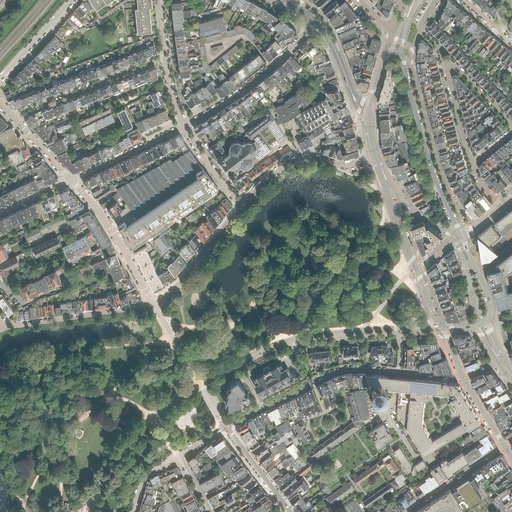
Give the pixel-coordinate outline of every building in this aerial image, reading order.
[(93,11),(88,0),(85,0),(82,2),(88,10),(88,9),(90,12),(93,11)] [(106,4),(109,2),(107,0),(89,0),(92,5),(96,11),(106,3),(106,4)] [(152,7),(151,0),(136,0),(138,9),(149,8),(152,7)] [(234,0),(232,6),(237,8),(241,0),(234,0)] [(249,0),(248,0),(241,0),(237,8),(243,11),(249,0)] [(248,16),(249,14),(255,4),(254,3),(254,2),(253,1),(252,2),(249,0),(243,11),(242,13),(248,16)] [(320,9),(330,0),(320,0),(316,4),(316,5),(320,9)] [(334,9),(338,5),(339,5),(335,0),(334,0),(322,11),(326,16),(334,9)] [(393,0),(379,0),(377,5),(390,9),(393,0)] [(462,9),(451,0),(447,0),(446,4),(457,14),(462,9)] [(483,0),(480,5),(484,8),(491,0),(483,0)] [(488,12),(491,8),(496,3),(495,2),(495,3),(493,1),(493,0),(491,0),(484,8),(488,12)] [(188,1),(175,2),(171,2),(171,5),(170,6),(171,8),(172,8),(172,9),(182,8),(182,5),(192,4),(191,1),(188,1)] [(347,6),(344,1),(339,5),(338,5),(342,10),(347,6)] [(88,10),(82,2),(79,6),(85,13),(90,19),(86,14),(87,13),(86,12),(88,10)] [(491,8),(497,13),(500,6),(499,6),(501,3),(500,2),(498,4),(496,3),(491,8)] [(249,14),(252,16),(251,18),(254,20),(255,17),(256,18),(262,7),(255,4),(249,14)] [(443,10),(450,16),(452,14),(455,16),(457,14),(446,4),(443,10)] [(345,14),(346,15),(352,10),(348,5),(347,6),(342,10),(345,14)] [(376,8),(386,17),(387,17),(390,9),(377,5),(376,8)] [(90,19),(85,13),(79,6),(75,9),(82,16),(83,18),(85,20),(86,19),(84,18),(86,16),(89,20),(90,19)] [(259,17),(262,19),(267,11),(262,7),(256,18),(258,19),(259,17)] [(149,8),(138,9),(135,9),(136,21),(150,20),(149,8)] [(495,16),(497,13),(491,8),(488,12),(493,16),(495,16)] [(82,16),(75,9),(72,13),(83,23),(84,23),(83,22),(85,20),(83,18),(82,16)] [(337,14),(334,9),(326,16),(330,20),(337,14)] [(459,21),(466,13),(462,9),(457,14),(455,16),(454,17),(455,18),(453,20),(454,20),(450,24),(454,27),(455,24),(454,23),(456,19),(459,21)] [(346,16),(349,20),(353,18),(355,16),(356,16),(352,10),(346,15),(346,16)] [(441,16),(447,21),(451,17),(450,16),(443,10),(441,16)] [(270,12),(267,11),(262,19),(265,20),(267,21),(268,19),(270,20),(277,19),(277,18),(277,16),(273,14),(273,13),(271,12),(270,12)] [(83,23),(72,13),(69,17),(77,24),(80,27),(83,23)] [(172,15),(173,22),(186,20),(184,20),(184,16),(194,16),(194,13),(193,13),(189,13),(172,15)] [(459,21),(463,25),(471,17),(466,13),(459,21)] [(338,14),(330,21),(333,26),(343,22),(342,19),(338,14)] [(378,51),(377,51),(380,41),(381,41),(371,38),(372,36),(371,35),(375,32),(359,16),(358,14),(356,16),(355,16),(361,32),(364,29),(370,35),(370,36),(369,36),(369,38),(370,38),(369,40),(370,41),(369,44),(366,44),(367,45),(365,46),(365,50),(364,53),(368,54),(370,55),(376,56),(378,51)] [(217,17),(221,30),(226,29),(222,16),(217,17)] [(438,23),(445,30),(450,24),(447,21),(441,16),(438,23)] [(77,24),(69,17),(65,21),(72,26),(74,28),(79,32),(86,29),(85,27),(79,29),(75,26),(77,24)] [(221,30),(217,17),(212,19),(216,31),(220,30),(221,30)] [(464,32),(475,20),(471,17),(463,25),(465,27),(462,30),(464,32)] [(216,31),(212,19),(207,20),(211,32),(216,31)] [(261,26),(267,33),(269,35),(271,33),(273,35),(275,33),(286,23),(286,22),(285,21),(284,21),(283,21),(281,19),(277,22),(276,21),(275,20),(274,22),(273,21),(270,23),(269,22),(266,25),(264,23),(261,26)] [(151,32),(150,20),(136,21),(137,34),(151,32)] [(188,23),(186,20),(173,22),(173,25),(172,26),(173,28),(174,29),(182,27),(184,27),(183,24),(188,23)] [(211,32),(207,20),(203,22),(206,34),(211,32)] [(337,32),(353,24),(351,20),(343,23),(334,27),(337,32)] [(471,32),(479,24),(475,20),(464,32),(465,33),(468,30),(471,32)] [(72,26),(65,21),(62,25),(69,30),(71,28),(73,29),(74,28),(72,26)] [(201,35),(206,34),(203,22),(198,23),(201,35)] [(432,32),(438,27),(434,22),(428,27),(432,32)] [(275,33),(273,35),(272,36),(277,42),(292,28),(286,23),(275,33)] [(355,29),(353,24),(337,32),(339,37),(355,29)] [(460,28),(458,26),(456,24),(452,29),(456,33),(460,28)] [(468,44),(475,36),(483,27),(479,24),(471,32),(473,34),(466,42),(468,44)] [(62,25),(58,29),(65,34),(64,35),(67,38),(72,36),(69,34),(67,35),(66,33),(68,31),(62,25)] [(436,36),(442,31),(438,27),(432,32),(436,36)] [(476,43),(487,31),(483,27),(475,36),(476,37),(467,47),(470,49),(471,50),(476,43)] [(297,33),(297,32),(296,32),(296,31),(295,31),(295,30),(294,30),(292,28),(277,42),(280,44),(282,47),(286,44),(296,33),(297,33)] [(63,37),(64,35),(65,34),(58,29),(55,33),(62,39),(65,39),(63,37)] [(340,38),(342,43),(358,35),(355,30),(340,38)] [(440,41),(447,35),(442,31),(436,36),(440,41)] [(190,32),(189,32),(174,35),(175,37),(175,41),(184,39),(186,39),(185,36),(190,35),(190,32)] [(482,41),(485,44),(492,35),(488,32),(477,44),(480,46),(481,45),(480,45),(482,42),(482,41)] [(54,35),(50,39),(59,47),(63,43),(54,35)] [(147,45),(148,48),(151,55),(154,53),(152,35),(144,36),(147,45)] [(360,35),(358,35),(342,43),(344,48),(353,44),(353,43),(362,40),(360,35)] [(448,36),(447,35),(440,41),(444,45),(450,39),(452,37),(449,35),(448,36)] [(480,56),(496,39),(492,35),(485,44),(487,45),(485,49),(484,48),(478,54),(480,56)] [(280,44),(277,42),(272,36),(268,40),(278,51),(282,47),(280,44)] [(176,45),(176,47),(193,44),(197,43),(197,39),(196,37),(193,37),(193,41),(186,42),(186,39),(184,39),(175,41),(176,44),(176,45)] [(258,39),(256,37),(251,41),(268,60),(273,56),(266,49),(265,46),(262,48),(258,43),(257,45),(254,42),(258,39)] [(444,45),(448,49),(454,43),(454,42),(455,41),(452,37),(450,39),(444,45)] [(55,51),(59,47),(50,39),(47,42),(55,51)] [(490,48),(493,51),(501,43),(496,39),(480,56),(482,58),(490,48)] [(141,45),(141,46),(146,57),(151,55),(148,48),(147,45),(144,46),(142,40),(139,41),(141,45)] [(266,49),(273,56),(278,51),(268,40),(263,44),(265,46),(266,49)] [(137,49),(138,52),(141,59),(146,57),(141,46),(141,45),(139,41),(137,41),(140,48),(137,49)] [(296,57),(297,59),(312,45),(311,43),(310,43),(308,41),(306,41),(303,44),(299,48),(302,51),(300,54),(296,51),(293,54),(296,57)] [(362,41),(344,49),(347,54),(363,46),(364,46),(362,41)] [(452,53),(459,47),(456,45),(457,43),(455,41),(454,42),(454,43),(448,49),(452,53)] [(55,51),(47,42),(43,46),(52,54),(55,51)] [(193,44),(176,47),(176,49),(176,50),(176,51),(177,52),(188,51),(187,47),(194,46),(194,49),(199,49),(199,47),(198,43),(197,43),(193,44)] [(477,44),(476,43),(471,50),(473,51),(474,53),(480,46),(477,44)] [(505,46),(501,43),(493,51),(496,53),(489,61),(491,62),(494,58),(495,59),(496,58),(498,55),(505,46)] [(135,61),(141,59),(138,52),(137,49),(134,50),(132,44),(128,45),(135,61)] [(126,54),(127,56),(130,63),(135,61),(128,45),(127,45),(129,53),(126,54)] [(314,45),(312,45),(297,59),(299,61),(306,55),(305,54),(306,53),(309,56),(302,63),(303,64),(310,57),(319,49),(314,45)] [(52,54),(43,46),(40,50),(48,58),(52,54)] [(347,54),(349,60),(358,55),(363,53),(364,48),(363,46),(347,54)] [(500,56),(502,58),(509,50),(505,46),(498,55),(496,58),(497,59),(500,56)] [(456,57),(463,52),(459,47),(452,53),(456,57)] [(319,49),(310,57),(313,61),(308,66),(306,68),(306,69),(313,64),(314,63),(325,58),(326,58),(323,53),(319,49)] [(48,58),(40,50),(36,54),(45,62),(48,58)] [(499,69),(511,54),(511,52),(509,50),(502,58),(504,60),(502,63),(498,68),(499,69)] [(464,53),(463,52),(456,57),(460,62),(466,56),(466,55),(467,54),(465,52),(464,53)] [(130,63),(127,56),(126,54),(123,56),(122,53),(120,54),(124,65),(130,63)] [(254,57),(261,66),(264,64),(263,63),(264,62),(265,62),(266,62),(259,53),(254,57)] [(41,65),(45,62),(36,54),(35,55),(35,56),(33,58),(41,65)] [(116,58),(116,60),(119,67),(124,65),(120,54),(118,54),(119,57),(116,58)] [(178,63),(179,64),(187,63),(187,60),(201,58),(201,56),(200,54),(195,55),(194,55),(178,58),(178,61),(178,62),(178,63)] [(508,63),(510,65),(511,63),(511,54),(499,69),(501,70),(503,68),(508,63)] [(250,60),(257,69),(260,67),(259,66),(260,65),(260,66),(261,66),(254,57),(252,55),(248,58),(250,60)] [(99,62),(99,63),(103,74),(108,72),(105,63),(102,64),(101,62),(102,61),(100,56),(97,57),(99,62)] [(105,63),(108,72),(114,70),(109,58),(108,56),(106,56),(108,62),(105,63)] [(291,56),(285,60),(292,68),(293,69),(293,68),(300,75),(302,73),(306,69),(301,64),(300,66),(291,56)] [(351,67),(352,67),(361,63),(360,60),(362,59),(362,57),(359,58),(358,56),(349,60),(351,67)] [(464,66),(471,60),(466,56),(460,62),(464,66)] [(109,58),(114,70),(119,67),(116,60),(116,58),(112,60),(111,57),(109,58)] [(314,63),(313,64),(314,66),(318,65),(318,66),(330,62),(329,58),(326,59),(325,58),(314,63)] [(364,64),(373,66),(375,61),(366,59),(363,58),(362,63),(364,64)] [(32,59),(28,63),(39,74),(40,75),(45,70),(39,65),(32,59)] [(250,60),(246,64),(252,72),(253,72),(255,70),(256,69),(257,69),(250,60)] [(293,69),(292,68),(285,60),(281,64),(293,77),(295,79),(296,77),(295,76),(297,75),(292,70),(293,69)] [(468,70),(474,64),(471,60),(464,66),(468,70)] [(88,67),(93,78),(98,76),(94,67),(91,68),(90,66),(89,62),(87,63),(88,67)] [(318,66),(318,65),(314,66),(316,72),(320,71),(332,66),(330,62),(318,66)] [(476,62),(474,64),(468,70),(472,74),(478,68),(480,66),(476,62)] [(39,74),(28,63),(24,67),(32,75),(34,72),(37,75),(37,76),(39,74)] [(98,76),(103,74),(99,63),(97,63),(98,66),(94,67),(98,76)] [(361,63),(352,67),(353,72),(358,70),(360,69),(361,63)] [(213,70),(210,66),(208,64),(203,69),(203,74),(211,72),(213,70)] [(241,67),(248,76),(251,74),(251,73),(252,72),(246,64),(241,67)] [(281,64),(277,68),(283,75),(284,77),(287,75),(291,79),(293,77),(281,64)] [(189,75),(189,72),(198,70),(203,69),(202,66),(180,70),(180,73),(179,74),(180,75),(180,76),(181,76),(189,75)] [(32,75),(24,67),(20,72),(26,78),(29,75),(35,80),(36,78),(32,75)] [(77,70),(82,82),(87,80),(84,72),(84,71),(80,72),(78,67),(77,68),(77,70)] [(84,71),(84,72),(87,80),(93,78),(88,67),(86,67),(87,69),(84,71)] [(153,67),(148,69),(152,79),(154,85),(158,83),(157,78),(155,68),(153,67)] [(241,67),(237,70),(244,79),(247,77),(246,76),(247,76),(248,76),(241,67)] [(284,77),(283,75),(277,68),(272,72),(289,91),(291,88),(286,83),(282,79),(284,77)] [(381,93),(390,91),(393,90),(393,89),(393,86),(394,86),(393,81),(392,74),(392,73),(392,71),(392,70),(391,69),(391,68),(390,68),(389,68),(388,69),(388,70),(386,75),(384,82),(382,91),(381,93)] [(476,78),(482,73),(478,68),(472,74),(476,78)] [(148,69),(142,72),(146,82),(152,79),(148,69)] [(63,79),(63,80),(66,88),(72,86),(67,75),(66,72),(65,70),(63,71),(65,75),(66,78),(63,79)] [(73,76),(74,76),(77,84),(82,82),(77,70),(75,70),(77,75),(73,76)] [(233,74),(240,82),(240,83),(243,80),(242,80),(243,79),(244,79),(237,70),(233,74)] [(66,72),(67,75),(72,86),(77,84),(74,76),(73,76),(70,77),(69,74),(68,71),(66,72)] [(326,80),(336,77),(334,71),(324,74),(325,77),(322,79),(319,80),(320,84),(326,81),(327,81),(326,80)] [(26,78),(20,72),(15,76),(22,82),(22,83),(23,82),(24,83),(27,81),(25,79),(26,78)] [(142,72),(137,74),(141,84),(141,83),(144,89),(146,88),(143,83),(146,82),(142,72)] [(272,72),(268,76),(274,83),(276,81),(283,89),(285,87),(288,91),(289,91),(272,72)] [(230,78),(230,79),(227,80),(222,73),(219,74),(230,90),(236,86),(231,80),(230,78)] [(480,83),(486,77),(482,73),(476,78),(480,83)] [(56,78),(56,79),(61,90),(66,88),(63,80),(63,79),(59,81),(60,79),(59,77),(58,77),(57,74),(55,74),(56,78)] [(141,84),(137,74),(132,76),(135,86),(141,84)] [(208,84),(206,85),(211,93),(216,90),(210,81),(205,75),(205,74),(199,75),(200,78),(203,76),(208,84)] [(230,90),(219,74),(217,76),(223,84),(220,86),(225,93),(230,90)] [(240,82),(233,74),(229,77),(230,78),(231,80),(236,86),(239,84),(238,83),(239,82),(239,83),(240,82),(240,83),(240,82)] [(183,80),(183,79),(189,78),(189,75),(181,76),(181,80),(182,83),(184,83),(184,80),(183,80)] [(440,75),(432,77),(432,78),(434,83),(442,81),(440,75)] [(22,83),(22,82),(15,76),(11,80),(17,86),(21,82),(22,83)] [(132,76),(126,78),(130,88),(135,86),(132,76)] [(198,90),(195,91),(201,100),(206,97),(195,82),(193,77),(193,76),(189,78),(193,83),(198,90)] [(206,97),(211,93),(206,85),(203,87),(198,80),(195,76),(193,77),(195,82),(206,97)] [(274,83),(268,76),(263,80),(277,96),(279,94),(277,91),(272,85),(274,83)] [(329,86),(330,85),(338,82),(336,77),(327,81),(326,81),(327,84),(328,84),(329,86)] [(480,83),(484,87),(490,81),(492,79),(490,78),(489,79),(486,77),(480,83)] [(125,90),(130,88),(126,78),(121,80),(125,90)] [(366,90),(369,82),(360,79),(359,78),(358,80),(356,79),(360,90),(362,90),(366,90)] [(52,83),(53,85),(55,92),(61,90),(56,79),(54,80),(55,82),(52,83)] [(222,95),(225,93),(220,86),(218,87),(212,79),(210,81),(216,90),(219,95),(220,95),(222,96),(222,95)] [(125,90),(121,80),(116,82),(119,92),(125,90)] [(263,80),(258,83),(264,91),(267,89),(272,96),(273,97),(271,99),(274,103),(277,100),(280,105),(286,101),(285,100),(283,96),(281,93),(277,96),(263,80)] [(492,83),(490,81),(484,87),(488,91),(494,85),(496,83),(493,81),(492,83)] [(33,83),(36,90),(39,99),(45,96),(42,89),(41,87),(38,88),(37,85),(35,86),(33,82),(33,83)] [(46,83),(50,94),(55,92),(53,85),(52,83),(48,85),(48,82),(46,83)] [(110,84),(114,94),(119,92),(116,82),(110,84)] [(196,103),(201,100),(195,91),(193,93),(189,86),(186,82),(184,83),(183,83),(186,88),(187,89),(196,103)] [(325,92),(337,87),(340,87),(338,82),(330,85),(329,86),(330,88),(324,90),(325,92)] [(30,91),(31,92),(34,101),(39,99),(36,90),(33,83),(31,83),(33,90),(30,91)] [(41,87),(42,89),(45,96),(50,94),(46,83),(44,84),(44,86),(41,87)] [(264,91),(258,83),(253,87),(265,102),(269,107),(271,105),(268,102),(269,102),(262,93),(264,91)] [(110,84),(104,86),(108,96),(114,94),(110,84)] [(492,95),(498,89),(494,85),(488,91),(492,95)] [(99,88),(103,98),(108,96),(104,86),(99,88)] [(435,89),(437,95),(445,92),(443,86),(435,89)] [(253,87),(249,91),(256,100),(255,99),(257,97),(261,102),(263,103),(265,102),(253,87)] [(341,97),(337,87),(325,92),(326,97),(328,96),(333,96),(332,96),(341,97)] [(466,96),(467,97),(472,92),(468,87),(465,92),(464,92),(467,96),(466,96)] [(24,90),(25,94),(28,103),(34,101),(31,92),(30,91),(27,92),(25,88),(23,88),(24,90)] [(99,88),(94,90),(98,99),(98,100),(103,98),(99,88)] [(504,91),(502,93),(496,99),(500,104),(506,98),(504,95),(506,93),(507,94),(509,92),(506,88),(503,90),(504,91)] [(187,103),(189,107),(196,103),(187,89),(185,91),(186,93),(183,94),(186,98),(185,99),(185,100),(186,102),(187,103)] [(301,106),(304,111),(314,105),(310,97),(305,100),(302,95),(298,89),(294,92),(295,94),(285,100),(286,101),(280,105),(276,108),(283,120),(289,117),(289,118),(294,115),(293,114),(299,111),(295,105),(299,102),(301,106)] [(496,99),(502,93),(498,89),(492,95),(496,99)] [(17,107),(13,95),(11,90),(10,90),(4,93),(7,99),(14,107),(16,108),(17,107)] [(19,95),(20,96),(23,105),(28,103),(25,94),(24,90),(22,91),(23,94),(19,95)] [(98,99),(94,90),(89,92),(92,101),(98,99)] [(159,90),(146,96),(147,99),(150,98),(150,97),(151,96),(152,99),(161,95),(161,94),(161,93),(161,92),(160,92),(160,91),(159,90)] [(390,91),(381,93),(379,99),(379,100),(379,101),(379,102),(390,101),(401,99),(400,90),(390,91)] [(256,100),(249,91),(244,95),(250,102),(251,104),(256,100)] [(89,102),(92,101),(89,92),(83,94),(87,103),(89,107),(91,106),(89,102)] [(469,101),(470,102),(476,96),(472,92),(467,97),(470,101),(469,101)] [(15,94),(13,95),(17,107),(23,105),(20,96),(19,95),(16,96),(15,94)] [(87,103),(83,94),(78,96),(82,105),(83,108),(84,109),(86,108),(84,104),(87,103)] [(248,104),(250,102),(244,95),(239,98),(248,110),(249,111),(251,109),(248,104)] [(80,110),(78,106),(82,105),(78,96),(73,98),(76,107),(77,107),(78,111),(79,114),(85,112),(84,109),(83,108),(80,110)] [(148,102),(149,106),(151,105),(151,103),(152,103),(153,106),(158,103),(162,101),(162,100),(162,99),(161,99),(161,98),(160,96),(148,102)] [(332,96),(333,96),(328,96),(326,97),(325,98),(335,114),(335,115),(340,111),(348,107),(344,96),(343,97),(343,96),(341,97),(332,96)] [(470,102),(473,106),(476,103),(476,104),(480,100),(476,96),(470,102)] [(76,107),(73,98),(68,100),(71,109),(76,107)] [(239,98),(234,102),(240,111),(243,109),(246,114),(249,112),(249,111),(248,110),(239,98)] [(319,125),(328,119),(331,117),(335,114),(325,98),(321,100),(314,105),(304,111),(294,117),(306,134),(310,131),(315,128),(319,125)] [(504,108),(510,102),(506,98),(500,104),(504,108)] [(460,101),(462,107),(467,105),(466,103),(468,103),(467,103),(469,102),(468,99),(465,100),(460,101)] [(71,109),(68,100),(63,102),(66,111),(71,109)] [(478,110),(484,104),(480,100),(476,104),(476,103),(473,106),(478,110)] [(157,111),(158,112),(162,120),(168,117),(166,112),(167,111),(166,110),(165,110),(162,101),(158,103),(161,109),(157,111)] [(66,111),(63,102),(57,104),(61,113),(66,111)] [(240,111),(234,102),(229,105),(243,126),(244,125),(245,127),(252,123),(251,121),(248,122),(247,120),(244,122),(238,113),(240,111)] [(61,113),(57,104),(52,106),(55,115),(61,113)] [(145,128),(150,126),(147,118),(146,116),(143,117),(136,104),(134,105),(135,107),(135,108),(145,128)] [(480,115),(480,116),(488,108),(484,104),(478,110),(481,114),(480,115)] [(229,105),(224,108),(230,118),(233,116),(236,120),(237,119),(239,122),(238,124),(236,126),(240,132),(244,129),(242,127),(243,126),(229,105)] [(380,113),(390,112),(389,109),(393,108),(393,109),(398,108),(398,107),(399,107),(399,105),(390,106),(390,107),(388,107),(379,108),(380,113)] [(52,106),(47,108),(50,117),(55,115),(52,106)] [(129,109),(127,106),(116,111),(127,134),(127,136),(131,144),(142,139),(139,131),(131,114),(129,109)] [(140,131),(145,128),(135,108),(135,107),(129,109),(131,114),(134,113),(137,119),(135,120),(140,131)] [(162,120),(158,112),(155,114),(152,107),(149,108),(156,123),(159,122),(161,121),(162,120)] [(332,121),(341,117),(350,112),(348,107),(340,111),(335,115),(335,114),(331,117),(332,121)] [(47,108),(41,110),(44,116),(45,119),(50,117),(47,108)] [(114,119),(109,108),(99,113),(99,112),(88,118),(87,117),(80,121),(75,123),(82,139),(87,136),(85,132),(114,119)] [(146,116),(147,118),(150,126),(151,125),(152,126),(153,125),(154,124),(156,123),(149,108),(146,109),(148,115),(146,116)] [(230,118),(224,108),(219,112),(225,120),(227,123),(233,133),(234,132),(231,127),(233,126),(228,119),(230,118)] [(488,108),(480,116),(483,119),(482,119),(483,120),(492,112),(488,108)] [(24,119),(29,124),(38,119),(40,118),(44,116),(41,110),(35,113),(25,117),(24,119)] [(463,112),(465,118),(474,115),(473,110),(468,111),(463,112)] [(265,116),(263,118),(268,124),(280,143),(286,139),(279,128),(269,113),(268,111),(264,114),(265,116)] [(227,123),(225,120),(219,112),(214,115),(224,130),(226,129),(224,125),(227,123)] [(352,118),(350,112),(341,117),(332,121),(334,125),(352,118)] [(480,131),(485,126),(488,123),(496,117),(492,112),(483,120),(482,120),(485,123),(482,125),(481,123),(477,127),(480,131)] [(214,115),(209,118),(214,127),(215,128),(216,129),(219,127),(223,135),(224,134),(226,137),(228,136),(224,130),(214,115)] [(474,115),(465,118),(466,124),(476,121),(474,115)] [(40,118),(38,119),(29,124),(33,128),(40,125),(46,122),(46,121),(41,123),(40,120),(44,119),(45,119),(44,116),(40,118)] [(380,118),(381,125),(390,124),(390,121),(396,120),(396,116),(390,117),(380,118)] [(496,124),(500,121),(496,117),(488,123),(490,126),(492,125),(493,126),(496,124)] [(55,133),(43,139),(48,145),(55,141),(66,135),(64,128),(66,128),(66,130),(70,129),(69,126),(72,125),(69,118),(53,124),(55,129),(56,133),(56,131),(58,131),(58,132),(59,132),(60,135),(56,136),(55,133)] [(215,128),(214,127),(209,118),(203,121),(213,136),(216,135),(213,129),(215,128)] [(226,153),(225,154),(223,156),(221,154),(217,157),(216,157),(216,158),(216,159),(215,159),(215,160),(216,159),(218,161),(217,162),(218,162),(219,162),(220,162),(222,165),(222,166),(223,166),(225,169),(224,169),(224,170),(225,169),(226,170),(226,169),(229,172),(228,173),(228,174),(227,175),(228,174),(230,177),(229,177),(230,178),(230,177),(231,178),(232,177),(236,174),(233,170),(236,169),(236,170),(237,169),(237,168),(240,165),(242,167),(242,168),(243,169),(244,167),(246,167),(247,169),(248,168),(249,169),(251,167),(250,166),(251,166),(250,164),(251,162),(252,162),(252,161),(251,161),(250,158),(254,155),(257,159),(270,150),(263,140),(260,136),(259,134),(258,134),(257,132),(268,124),(263,118),(246,132),(247,134),(242,137),(244,141),(241,144),(240,143),(237,142),(238,141),(236,141),(236,142),(234,142),(233,141),(232,141),(233,143),(231,144),(230,143),(229,144),(230,145),(229,147),(228,147),(228,148),(229,148),(230,151),(226,154),(226,153)] [(333,131),(339,129),(352,125),(354,124),(352,118),(334,125),(331,126),(328,119),(319,125),(323,131),(324,130),(325,132),(333,129),(333,131)] [(213,136),(203,121),(198,124),(204,133),(206,131),(210,137),(214,144),(221,140),(220,139),(218,140),(217,139),(216,140),(213,136)] [(392,133),(392,136),(395,136),(395,141),(396,141),(397,144),(396,144),(397,147),(398,147),(399,150),(398,150),(400,156),(401,157),(401,158),(403,157),(404,162),(405,162),(408,161),(416,159),(411,141),(409,136),(408,131),(406,121),(400,122),(401,124),(394,126),(394,133),(392,133)] [(466,124),(468,129),(476,126),(475,125),(477,124),(476,121),(466,124)] [(46,122),(40,125),(33,128),(36,132),(44,128),(48,126),(49,126),(50,126),(48,122),(47,123),(46,122)] [(47,132),(55,129),(53,124),(50,126),(49,126),(48,126),(44,128),(36,132),(39,136),(47,132)] [(204,133),(198,124),(194,127),(194,128),(198,136),(200,138),(202,136),(205,141),(206,143),(209,147),(212,145),(208,139),(206,136),(204,133)] [(381,125),(381,133),(388,132),(388,133),(392,133),(394,133),(394,126),(390,127),(390,124),(381,125)] [(319,134),(323,131),(319,125),(315,128),(319,134)] [(333,131),(335,136),(335,137),(327,139),(327,140),(354,131),(352,125),(339,129),(333,131)] [(494,126),(492,128),(498,134),(501,131),(498,128),(496,125),(495,126),(494,126)] [(468,129),(470,137),(476,133),(477,132),(476,130),(478,129),(476,126),(468,129)] [(315,128),(310,131),(314,137),(319,134),(315,128)] [(488,129),(494,137),(498,134),(492,128),(489,130),(488,129)] [(0,144),(2,143),(16,136),(14,130),(13,130),(12,129),(11,129),(10,129),(9,129),(8,129),(5,132),(4,131),(0,132),(0,144)] [(55,129),(47,132),(39,136),(43,139),(55,133),(56,133),(55,129)] [(325,132),(327,139),(335,137),(335,136),(333,131),(333,129),(325,132)] [(487,131),(485,133),(485,134),(490,141),(494,137),(488,129),(486,130),(487,131)] [(310,140),(314,137),(310,131),(306,134),(310,140)] [(354,131),(327,140),(321,142),(323,147),(330,145),(336,144),(336,143),(344,140),(355,137),(354,131)] [(55,141),(48,145),(54,152),(73,143),(72,141),(74,140),(71,133),(66,135),(55,141)] [(122,138),(126,146),(131,144),(127,136),(127,134),(123,136),(121,133),(120,134),(122,138)] [(480,137),(479,136),(476,133),(470,137),(472,142),(476,139),(480,137)] [(485,133),(482,136),(482,137),(480,138),(485,144),(490,141),(485,134),(485,133)] [(115,136),(117,141),(121,149),(126,146),(122,138),(120,134),(119,134),(121,137),(117,139),(116,136),(115,136)] [(7,153),(8,152),(24,145),(21,138),(19,135),(16,136),(2,143),(7,153)] [(179,135),(174,137),(182,152),(189,149),(185,143),(180,135),(179,135)] [(480,135),(479,136),(480,137),(476,139),(477,140),(476,141),(481,148),(485,144),(480,138),(482,137),(482,136),(481,136),(480,135)] [(111,141),(116,151),(121,149),(117,141),(115,136),(114,136),(115,140),(111,141)] [(307,136),(302,139),(306,147),(311,144),(307,136)] [(382,142),(383,147),(396,144),(394,144),(394,141),(395,141),(395,136),(392,136),(391,136),(382,138),(382,142)] [(448,145),(450,144),(459,142),(458,138),(458,136),(449,139),(450,143),(447,143),(448,145)] [(182,152),(174,137),(168,140),(173,149),(174,151),(175,150),(174,148),(177,147),(180,153),(182,152)] [(345,147),(348,146),(348,144),(350,144),(350,145),(356,143),(355,137),(344,140),(346,144),(345,145),(345,147)] [(301,150),(306,147),(302,139),(297,142),(301,150)] [(478,151),(481,148),(476,141),(477,140),(476,139),(472,142),(474,149),(478,151)] [(174,151),(173,149),(168,140),(163,142),(168,151),(171,150),(172,152),(174,151)] [(212,145),(209,147),(208,148),(211,152),(212,151),(215,155),(223,150),(221,146),(224,144),(221,140),(214,144),(212,145)] [(436,142),(438,149),(446,147),(444,140),(436,142)] [(100,143),(102,148),(106,156),(111,153),(105,141),(104,141),(105,144),(102,146),(101,143),(100,143)] [(105,141),(111,153),(116,151),(111,141),(107,143),(106,141),(105,141)] [(168,151),(163,142),(158,144),(163,155),(164,155),(167,154),(169,159),(171,158),(168,151)] [(461,148),(459,142),(450,144),(452,150),(461,148)] [(97,150),(101,158),(106,156),(102,148),(100,143),(98,144),(100,147),(97,148),(96,145),(95,146),(97,150)] [(334,157),(339,148),(338,143),(335,145),(336,147),(331,146),(328,154),(334,157)] [(511,150),(506,143),(502,147),(507,154),(510,152),(511,154),(511,150)] [(24,145),(8,152),(7,153),(9,157),(11,156),(14,163),(23,159),(30,154),(26,144),(24,145)] [(164,155),(163,155),(158,144),(153,147),(159,157),(159,158),(164,155)] [(384,153),(384,154),(396,151),(395,148),(397,147),(396,144),(383,147),(382,147),(382,149),(384,153)] [(87,155),(91,163),(96,160),(92,153),(88,145),(86,146),(88,149),(89,149),(90,152),(86,153),(87,155)] [(92,153),(96,160),(101,158),(97,150),(95,146),(94,146),(95,149),(92,150),(89,145),(88,145),(92,153)] [(287,145),(282,149),(287,155),(291,152),(287,145)] [(328,154),(331,146),(330,145),(323,147),(320,148),(319,151),(328,154)] [(347,149),(348,152),(349,157),(357,155),(358,154),(358,153),(357,149),(357,146),(347,149)] [(149,149),(153,159),(154,160),(159,158),(159,157),(153,147),(149,149)] [(349,157),(348,152),(344,153),(342,147),(339,148),(334,157),(337,157),(346,158),(349,157)] [(502,147),(497,150),(503,158),(506,156),(508,158),(510,157),(507,154),(502,147)] [(453,153),(454,156),(463,154),(461,148),(452,150),(449,151),(450,154),(453,153)] [(154,160),(153,159),(149,149),(143,152),(148,162),(150,164),(149,162),(154,160)] [(282,158),(287,155),(282,149),(278,152),(282,158)] [(62,160),(68,157),(64,150),(59,153),(59,152),(57,153),(57,154),(62,160)] [(116,189),(125,203),(146,236),(150,241),(149,242),(161,257),(173,247),(163,233),(171,228),(166,222),(212,191),(217,188),(213,182),(207,175),(205,171),(205,172),(202,168),(198,162),(194,157),(190,150),(182,154),(171,161),(169,159),(148,171),(142,174),(138,177),(133,179),(128,182),(116,189)] [(400,156),(398,150),(396,151),(384,154),(386,160),(400,156)] [(497,150),(493,154),(499,161),(502,159),(504,162),(505,160),(503,158),(497,150)] [(36,151),(30,154),(23,159),(24,158),(27,161),(26,162),(28,164),(32,161),(40,155),(36,151)] [(81,156),(81,157),(80,158),(84,166),(91,163),(87,155),(86,153),(85,151),(83,152),(84,154),(81,156)] [(150,164),(148,162),(143,152),(139,154),(144,165),(148,163),(148,165),(150,164)] [(278,161),(282,158),(278,152),(273,155),(278,161)] [(144,165),(139,154),(134,156),(140,169),(141,170),(142,174),(148,171),(145,166),(142,167),(141,166),(144,165)] [(464,158),(463,154),(454,156),(454,157),(450,158),(451,160),(455,159),(455,162),(464,159),(464,158)] [(501,165),(499,161),(493,154),(488,157),(496,168),(497,166),(495,164),(497,162),(500,166),(501,165)] [(31,167),(36,165),(42,161),(44,160),(44,159),(40,155),(32,161),(28,164),(31,167)] [(74,160),(74,162),(78,169),(84,166),(80,158),(81,157),(81,156),(79,157),(78,155),(75,156),(76,158),(75,159),(75,160),(74,160)] [(273,155),(269,158),(273,164),(278,161),(273,155)] [(138,177),(142,174),(141,170),(138,171),(138,170),(140,169),(134,156),(129,159),(135,171),(138,177)] [(389,166),(391,165),(405,162),(404,162),(400,163),(399,157),(401,157),(400,156),(386,160),(389,166)] [(78,169),(74,162),(74,160),(75,160),(75,159),(70,161),(68,157),(62,160),(72,170),(72,171),(74,171),(78,169)] [(488,157),(483,161),(487,166),(489,168),(491,166),(493,165),(496,168),(488,157)] [(269,167),(273,164),(269,158),(264,161),(269,167)] [(129,172),(130,172),(131,175),(132,175),(134,174),(132,170),(133,170),(134,172),(135,171),(129,159),(124,161),(129,171),(129,172)] [(456,166),(458,170),(466,165),(464,159),(455,162),(456,163),(453,164),(453,166),(456,166)] [(39,173),(47,167),(42,161),(36,165),(31,167),(29,168),(31,172),(33,176),(35,175),(33,171),(36,169),(39,173)] [(129,171),(124,161),(119,163),(124,173),(126,176),(128,182),(133,179),(132,175),(131,175),(128,176),(127,173),(129,172),(129,171)] [(269,167),(264,161),(260,164),(264,170),(269,167)] [(395,172),(396,172),(406,168),(411,167),(413,166),(413,164),(409,165),(408,161),(405,162),(391,165),(392,169),(391,169),(392,171),(393,171),(395,172)] [(27,167),(25,162),(16,166),(19,171),(27,167)] [(126,176),(124,173),(119,163),(114,166),(119,176),(121,179),(120,176),(123,175),(124,177),(126,176)] [(260,164),(256,168),(260,173),(264,170),(260,164)] [(511,179),(511,171),(506,164),(501,167),(511,179)] [(459,178),(460,178),(468,171),(466,165),(458,170),(455,171),(459,178)] [(119,176),(114,166),(109,168),(113,177),(114,178),(118,176),(119,180),(121,179),(119,176)] [(480,169),(482,174),(488,170),(489,169),(489,168),(487,166),(484,167),(483,166),(480,169)] [(488,170),(482,174),(484,179),(491,174),(489,171),(492,169),(491,166),(489,168),(489,169),(488,170)] [(44,179),(49,174),(52,172),(47,167),(39,173),(35,175),(33,176),(33,178),(38,188),(39,187),(36,182),(35,179),(40,176),(43,179),(44,178),(44,179)] [(400,178),(417,171),(416,168),(411,170),(411,167),(406,168),(396,172),(397,175),(396,176),(397,177),(398,177),(400,178)] [(28,180),(29,181),(30,181),(29,182),(33,190),(35,189),(38,188),(33,178),(33,176),(31,172),(29,168),(27,169),(30,177),(31,176),(32,178),(30,180),(29,179),(28,180)] [(114,178),(113,177),(109,168),(103,171),(108,179),(108,181),(114,178)] [(256,168),(251,171),(255,177),(260,173),(256,168)] [(497,171),(508,184),(511,181),(501,168),(497,171)] [(103,182),(106,188),(108,187),(106,182),(108,181),(108,179),(103,171),(98,173),(103,182)] [(251,180),(255,177),(251,171),(247,174),(251,180)] [(407,186),(418,181),(417,179),(419,176),(417,171),(400,178),(402,182),(402,183),(404,184),(405,183),(407,186)] [(462,183),(470,177),(469,175),(468,171),(460,178),(462,183)] [(489,184),(492,181),(490,179),(493,176),(494,175),(497,173),(495,171),(491,174),(484,179),(485,179),(489,184)] [(57,177),(52,172),(49,174),(54,180),(57,179),(57,177)] [(22,195),(28,193),(23,185),(24,184),(24,183),(23,184),(22,183),(24,182),(21,173),(14,176),(15,178),(16,178),(19,177),(22,183),(19,185),(19,184),(17,185),(18,186),(19,187),(18,187),(22,195)] [(28,193),(33,190),(29,182),(30,181),(29,181),(28,180),(29,179),(26,173),(24,174),(27,181),(24,182),(22,183),(23,184),(24,183),(24,184),(23,185),(28,193)] [(103,182),(98,173),(93,176),(96,183),(97,183),(98,183),(100,182),(100,183),(103,182)] [(494,175),(493,176),(490,179),(492,181),(496,185),(500,190),(507,185),(497,173),(494,175)] [(45,185),(54,180),(49,174),(44,179),(44,178),(43,179),(37,181),(39,187),(45,185)] [(241,186),(244,188),(247,185),(248,186),(252,182),(245,175),(237,180),(238,181),(242,185),(241,186)] [(450,184),(458,180),(456,175),(455,175),(448,178),(450,184)] [(93,176),(87,178),(91,186),(92,185),(93,185),(94,184),(95,185),(98,184),(98,183),(97,183),(96,183),(93,176)] [(466,188),(467,187),(473,183),(470,177),(462,183),(466,188)] [(17,198),(22,195),(18,187),(19,187),(18,186),(17,185),(19,184),(16,178),(15,178),(13,179),(16,186),(13,187),(12,188),(12,189),(13,189),(12,190),(17,198)] [(92,186),(92,185),(91,186),(87,178),(83,180),(83,182),(88,188),(92,186)] [(7,192),(11,201),(17,198),(12,190),(13,189),(12,189),(12,188),(13,187),(10,180),(8,182),(11,188),(8,190),(8,189),(6,190),(7,191),(8,192),(7,192)] [(409,190),(410,193),(420,187),(423,186),(420,180),(418,181),(407,186),(408,190),(409,190)] [(450,184),(453,189),(463,184),(461,181),(459,182),(458,180),(450,184)] [(242,185),(238,181),(237,181),(238,182),(237,183),(236,181),(233,183),(241,192),(244,188),(241,186),(242,185)] [(6,203),(11,201),(7,192),(8,192),(7,191),(6,190),(8,189),(5,183),(2,184),(5,191),(3,192),(2,193),(1,193),(1,194),(2,194),(3,195),(2,195),(6,203)] [(465,191),(468,188),(471,191),(476,187),(475,186),(473,183),(467,187),(465,190),(465,191)] [(108,187),(106,188),(104,190),(95,196),(93,197),(96,200),(115,189),(114,188),(118,187),(117,184),(113,186),(112,184),(108,187)] [(465,189),(463,184),(453,189),(457,196),(463,191),(465,189)] [(491,189),(495,194),(500,190),(496,185),(491,189)] [(91,191),(95,196),(104,190),(104,189),(101,190),(100,187),(91,191)] [(410,193),(412,198),(423,192),(423,191),(420,187),(410,193)] [(471,198),(474,196),(479,192),(476,187),(471,191),(473,194),(470,197),(471,198)] [(73,195),(74,195),(72,192),(70,192),(68,189),(68,188),(66,188),(61,191),(64,199),(73,195)] [(459,198),(460,200),(467,193),(465,191),(465,190),(457,196),(458,197),(458,198),(459,199),(459,198)] [(61,191),(55,193),(57,197),(57,199),(57,201),(61,199),(62,200),(64,199),(61,191)] [(425,197),(423,192),(412,198),(415,203),(425,197)] [(482,195),(479,192),(474,196),(471,198),(473,200),(475,199),(476,200),(482,195)] [(114,200),(114,201),(117,199),(120,197),(117,193),(111,197),(112,198),(108,199),(107,197),(98,202),(104,209),(107,207),(112,204),(115,202),(114,201),(112,202),(111,202),(114,200)] [(228,210),(232,206),(229,202),(229,201),(228,200),(227,200),(225,197),(225,198),(224,196),(221,193),(217,196),(220,200),(221,200),(222,201),(228,210)] [(467,193),(460,200),(464,205),(471,198),(470,197),(467,193)] [(59,204),(54,194),(50,195),(50,196),(47,197),(55,213),(52,207),(59,204)] [(62,208),(78,201),(77,198),(76,199),(75,196),(73,195),(64,199),(62,200),(61,199),(57,201),(60,206),(60,205),(62,208)] [(483,196),(479,199),(487,208),(491,205),(483,196)] [(40,200),(45,211),(48,217),(49,217),(46,210),(49,209),(52,215),(55,213),(47,197),(40,200)] [(415,203),(419,207),(429,203),(426,197),(425,197),(415,203)] [(466,208),(472,203),(473,201),(473,200),(471,198),(464,205),(466,208)] [(112,216),(122,210),(122,209),(117,202),(119,202),(117,199),(114,201),(115,202),(112,204),(107,207),(112,216)] [(212,204),(210,200),(209,199),(204,202),(205,205),(207,207),(212,204)] [(483,212),(487,208),(479,199),(479,200),(481,201),(476,205),(483,212)] [(48,217),(45,211),(40,200),(34,203),(39,214),(43,212),(46,218),(48,217)] [(219,205),(226,214),(228,210),(222,201),(221,200),(220,200),(221,202),(219,205)] [(67,213),(83,206),(82,204),(81,204),(80,201),(78,201),(62,208),(62,209),(65,208),(67,213)] [(34,203),(28,206),(33,216),(39,214),(34,203)] [(125,207),(122,209),(122,210),(112,216),(120,229),(130,247),(135,244),(146,236),(125,203),(123,205),(125,207)] [(424,211),(431,207),(429,203),(419,207),(424,211)] [(476,208),(472,203),(466,208),(465,208),(473,218),(475,219),(479,216),(474,210),(476,208)] [(83,206),(67,213),(69,218),(89,209),(87,204),(83,206)] [(214,206),(223,217),(226,214),(219,205),(216,208),(215,206),(214,206)] [(478,206),(476,208),(474,210),(479,216),(483,212),(476,205),(478,206)] [(27,220),(33,216),(28,206),(21,209),(29,225),(27,220)] [(211,212),(218,223),(223,217),(214,206),(209,210),(211,212)] [(505,236),(511,244),(510,244),(487,262),(491,267),(488,269),(502,307),(511,304),(511,208),(493,223),(505,236)] [(21,209),(15,212),(20,223),(23,221),(26,226),(29,225),(21,209)] [(88,210),(68,220),(71,225),(85,219),(87,222),(95,218),(93,215),(92,215),(88,210)] [(203,213),(205,215),(214,227),(218,223),(211,212),(209,210),(208,211),(210,213),(206,216),(204,212),(203,213)] [(199,217),(195,211),(186,217),(190,223),(199,217)] [(14,226),(20,223),(15,212),(9,215),(14,226)] [(204,223),(210,232),(214,227),(205,215),(203,213),(201,214),(205,219),(202,222),(204,223)] [(9,215),(2,218),(8,229),(14,226),(9,215)] [(99,246),(110,242),(95,218),(87,222),(86,222),(79,226),(72,229),(75,234),(82,230),(81,228),(87,225),(91,232),(85,235),(87,238),(90,236),(92,238),(93,238),(98,247),(99,246)] [(190,224),(202,242),(206,237),(198,226),(198,225),(196,221),(190,224)] [(198,226),(206,237),(210,232),(204,223),(202,222),(202,221),(198,225),(198,226)] [(422,255),(428,251),(429,250),(430,250),(430,249),(437,244),(437,243),(442,241),(441,240),(438,233),(439,232),(431,226),(427,223),(425,223),(424,221),(411,226),(416,238),(417,241),(418,245),(420,249),(421,253),(422,255)] [(489,245),(501,235),(492,224),(478,235),(482,239),(480,240),(481,245),(481,244),(482,244),(486,248),(487,248),(486,247),(489,245)] [(42,236),(41,233),(38,227),(23,234),(27,243),(42,236)] [(195,235),(193,238),(199,246),(202,242),(194,231),(191,228),(190,229),(192,232),(195,235)] [(21,235),(8,241),(10,245),(23,239),(21,235)] [(90,252),(92,250),(85,235),(62,247),(69,262),(83,255),(88,252),(90,252)] [(37,256),(61,245),(57,236),(33,247),(37,256)] [(196,251),(199,246),(193,238),(189,242),(196,251)] [(113,247),(110,242),(99,246),(98,247),(98,248),(92,250),(90,252),(93,256),(103,251),(113,247)] [(195,252),(189,243),(178,251),(186,260),(190,255),(191,256),(195,252)] [(2,244),(0,244),(0,262),(9,258),(2,244)] [(94,261),(98,259),(105,256),(106,256),(111,254),(115,252),(113,247),(103,251),(104,254),(93,258),(94,261)] [(134,253),(140,265),(150,260),(151,259),(144,247),(134,253)] [(453,250),(448,253),(443,258),(444,262),(451,260),(458,257),(455,250),(454,250),(453,250)] [(120,264),(115,252),(111,254),(106,256),(105,256),(98,259),(98,261),(91,264),(94,271),(108,265),(114,280),(119,278),(119,277),(123,275),(123,276),(125,275),(128,274),(122,263),(120,264)] [(170,261),(171,262),(180,270),(180,269),(181,269),(182,267),(183,267),(185,264),(186,262),(179,253),(173,260),(170,257),(167,259),(170,261)] [(15,256),(0,263),(0,271),(2,276),(9,273),(7,269),(19,264),(15,256)] [(447,269),(461,264),(458,257),(451,260),(444,262),(447,269)] [(150,260),(140,265),(139,265),(146,277),(156,272),(153,267),(154,266),(150,260)] [(428,269),(430,276),(447,270),(445,266),(443,266),(441,260),(432,266),(428,269)] [(178,271),(180,270),(171,262),(170,261),(168,264),(166,266),(169,269),(169,268),(174,276),(176,275),(175,275),(178,271)] [(82,274),(90,270),(88,265),(79,269),(82,274)] [(451,270),(448,271),(450,276),(453,275),(463,271),(461,265),(450,269),(451,270)] [(161,270),(162,272),(168,281),(173,277),(168,269),(169,269),(166,266),(164,268),(165,270),(162,272),(161,270)] [(55,269),(46,273),(44,269),(27,276),(29,281),(26,282),(19,286),(26,299),(54,285),(62,281),(55,269)] [(430,276),(433,283),(447,277),(450,276),(448,271),(448,269),(447,270),(430,276)] [(163,284),(168,281),(162,272),(161,270),(156,273),(163,284)] [(153,290),(163,284),(156,273),(156,272),(146,277),(145,278),(153,290)] [(133,283),(129,274),(113,281),(114,284),(118,282),(119,284),(123,283),(124,285),(122,286),(123,288),(133,283)] [(447,277),(433,283),(435,289),(445,285),(448,284),(449,284),(447,277)] [(94,287),(103,283),(102,281),(91,285),(92,290),(95,289),(94,287)] [(125,289),(128,296),(137,292),(133,283),(123,288),(123,289),(125,289)] [(445,285),(435,289),(438,296),(448,292),(445,285)] [(112,293),(117,305),(123,305),(120,297),(118,292),(116,288),(114,289),(115,291),(112,293)] [(458,288),(448,292),(438,296),(439,298),(439,300),(440,300),(440,302),(457,295),(461,296),(458,288)] [(66,303),(67,313),(73,312),(72,302),(66,303),(66,296),(72,294),(70,289),(63,291),(65,299),(66,303)] [(118,292),(120,297),(123,305),(129,304),(129,303),(126,294),(125,295),(125,293),(123,294),(121,291),(118,292)] [(73,301),(74,311),(81,311),(79,299),(75,299),(75,296),(79,294),(78,292),(73,294),(72,294),(73,301)] [(132,303),(141,298),(137,292),(128,296),(132,303)] [(106,295),(110,306),(117,305),(112,293),(106,295)] [(457,295),(440,302),(443,310),(457,305),(458,305),(456,301),(463,299),(464,299),(464,305),(468,304),(468,301),(469,296),(461,296),(457,295)] [(93,298),(95,309),(110,306),(106,297),(93,298)] [(1,305),(5,310),(13,303),(11,302),(9,304),(8,303),(11,301),(9,299),(7,301),(1,305)] [(41,306),(42,317),(48,316),(47,305),(43,306),(42,299),(40,299),(41,306)] [(8,314),(13,312),(14,311),(14,310),(10,306),(13,304),(13,303),(5,310),(8,314)] [(443,310),(445,314),(445,316),(459,310),(468,310),(468,306),(466,306),(465,305),(468,305),(468,304),(464,305),(457,305),(443,310)] [(29,310),(28,310),(29,318),(36,317),(35,306),(29,307),(29,310)] [(467,319),(468,318),(468,313),(468,310),(459,310),(445,316),(447,321),(448,321),(449,321),(460,321),(466,320),(467,320),(467,319)] [(457,344),(468,340),(472,338),(470,335),(456,336),(453,336),(457,344)] [(459,351),(469,347),(475,344),(473,341),(470,343),(468,340),(457,344),(459,351)] [(413,349),(420,348),(419,343),(418,343),(418,342),(416,341),(414,341),(412,343),(411,344),(412,347),(413,347),(413,349)] [(427,342),(419,343),(420,348),(419,353),(424,353),(424,352),(426,352),(426,347),(427,347),(427,342)] [(426,352),(428,351),(435,342),(427,342),(427,347),(426,347),(426,352)] [(428,351),(429,352),(438,348),(436,342),(435,342),(428,351)] [(385,357),(388,357),(388,362),(392,362),(393,352),(389,352),(389,348),(387,348),(387,346),(384,346),(383,345),(380,345),(380,346),(379,346),(380,359),(385,359),(385,357)] [(351,359),(351,356),(350,347),(347,347),(346,346),(342,346),(343,351),(343,358),(347,358),(348,362),(351,362),(351,359)] [(380,359),(379,346),(376,347),(376,346),(374,346),(373,347),(372,347),(372,349),(371,349),(371,351),(370,352),(370,355),(372,357),(374,356),(375,359),(372,359),(372,364),(378,363),(378,362),(381,361),(380,359)] [(472,353),(471,350),(469,347),(459,351),(462,357),(472,353)] [(441,357),(439,351),(438,348),(429,352),(430,355),(428,356),(424,360),(421,361),(422,363),(420,364),(420,362),(418,363),(418,366),(426,362),(441,357)] [(430,355),(429,352),(428,351),(426,352),(424,352),(424,353),(419,353),(418,363),(420,362),(420,364),(422,363),(421,361),(424,360),(428,356),(430,355)] [(318,360),(317,353),(314,353),(314,352),(312,352),(311,353),(310,353),(311,361),(315,361),(315,363),(314,363),(315,367),(316,367),(316,373),(319,372),(318,360)] [(325,368),(323,352),(321,352),(320,352),(318,352),(318,353),(317,353),(318,360),(322,360),(322,361),(321,362),(322,369),(325,368)] [(465,364),(471,361),(476,359),(473,354),(472,353),(462,357),(465,364)] [(448,372),(447,371),(448,371),(450,369),(450,370),(451,369),(450,369),(449,367),(450,367),(450,366),(449,366),(448,364),(449,364),(448,364),(447,361),(448,361),(447,361),(446,359),(446,358),(445,356),(442,357),(441,357),(426,362),(425,370),(429,370),(431,369),(431,370),(433,370),(437,371),(444,372),(444,371),(444,372),(445,372),(445,371),(445,372),(446,372),(446,371),(446,372),(447,372),(447,371),(447,372),(448,372)] [(477,358),(476,359),(471,361),(474,367),(480,365),(477,358)] [(471,361),(465,364),(467,370),(474,367),(471,361)] [(259,393),(259,392),(268,388),(269,388),(268,387),(272,385),(272,386),(276,385),(275,384),(291,375),(287,368),(284,369),(283,370),(280,365),(277,366),(270,370),(264,374),(263,373),(256,377),(257,378),(254,379),(256,384),(255,385),(259,393)] [(487,378),(486,379),(490,386),(494,384),(501,381),(499,379),(495,374),(491,370),(490,370),(490,371),(489,371),(488,371),(486,372),(489,377),(487,378)] [(484,373),(478,376),(481,382),(486,379),(487,378),(484,373)] [(344,394),(345,394),(348,393),(348,390),(345,391),(344,387),(347,387),(345,375),(345,374),(339,376),(343,391),(344,394)] [(353,386),(353,385),(351,374),(345,375),(347,387),(348,386),(348,388),(353,387),(353,386)] [(357,390),(353,391),(355,397),(357,403),(358,408),(360,414),(361,419),(371,415),(370,409),(368,409),(366,393),(368,393),(366,384),(367,384),(366,374),(365,374),(357,374),(358,390),(357,390)] [(383,376),(380,375),(378,375),(376,375),(373,375),(371,376),(369,376),(369,384),(388,386),(389,378),(387,377),(385,376),(383,376)] [(227,407),(237,403),(241,402),(240,398),(245,398),(245,399),(246,399),(247,399),(248,399),(248,398),(249,395),(249,394),(248,394),(248,393),(247,393),(246,394),(243,391),(244,388),(235,376),(229,383),(226,391),(225,399),(227,407)] [(344,394),(343,391),(339,376),(333,378),(337,389),(340,388),(341,395),(344,394)] [(478,376),(471,380),(475,386),(481,382),(478,376)] [(337,389),(333,378),(328,381),(332,391),(334,390),(336,394),(338,394),(337,389)] [(427,392),(428,380),(414,379),(413,383),(399,381),(398,381),(397,382),(397,383),(396,389),(399,389),(398,396),(396,412),(406,428),(423,455),(454,436),(466,429),(467,428),(463,421),(431,441),(421,425),(424,392),(427,392)] [(481,382),(475,386),(475,387),(478,392),(479,392),(490,386),(486,379),(481,382)] [(446,394),(449,399),(462,391),(457,383),(428,380),(427,392),(434,393),(436,395),(438,396),(441,397),(443,396),(445,394),(446,394)] [(323,383),(326,394),(329,392),(331,396),(333,395),(332,391),(328,381),(323,383)] [(501,381),(494,384),(496,389),(499,395),(507,390),(501,381)] [(323,383),(317,386),(321,396),(324,394),(325,396),(325,399),(328,398),(326,394),(323,383)] [(479,392),(482,397),(496,389),(494,384),(490,386),(479,392)] [(378,402),(382,402),(383,401),(385,399),(386,398),(387,395),(387,390),(386,389),(384,387),(383,386),(380,385),(376,385),(375,386),(372,388),(371,389),(370,393),(371,396),(371,398),(373,400),(374,401),(378,402)] [(316,399),(311,389),(306,392),(310,401),(316,399)] [(496,389),(482,397),(485,402),(485,403),(499,395),(496,389)] [(507,390),(499,395),(502,400),(504,399),(510,395),(507,390)] [(300,395),(304,404),(310,402),(310,401),(306,392),(306,391),(300,394),(300,395)] [(345,394),(347,400),(355,397),(353,391),(348,393),(345,394)] [(449,399),(459,414),(471,407),(462,391),(449,399)] [(305,407),(304,404),(300,395),(294,398),(299,407),(302,406),(303,408),(305,407)] [(499,395),(485,403),(486,404),(488,408),(502,400),(499,395)] [(504,399),(502,400),(505,405),(506,404),(511,400),(511,396),(510,395),(504,399)] [(329,402),(331,407),(339,403),(337,397),(331,400),(332,401),(329,402)] [(357,403),(355,397),(347,400),(348,405),(357,403)] [(293,398),(290,400),(294,412),(295,412),(298,411),(293,398)] [(323,402),(326,409),(331,407),(329,402),(328,398),(323,401),(323,402)] [(290,400),(286,402),(290,414),(292,419),(296,417),(294,412),(290,400)] [(502,400),(488,408),(490,411),(492,414),(503,406),(505,405),(502,400)] [(290,414),(286,402),(281,404),(285,416),(290,414)] [(357,403),(348,405),(350,411),(358,408),(357,403)] [(281,404),(277,406),(279,412),(282,417),(283,417),(285,416),(281,404)] [(320,411),(318,404),(316,405),(316,404),(312,406),(315,414),(320,411)] [(292,428),(285,416),(283,417),(282,417),(279,412),(277,406),(272,409),(272,408),(267,411),(271,419),(273,418),(275,423),(280,421),(281,423),(276,426),(277,429),(279,431),(282,436),(292,429),(292,428)] [(312,406),(306,408),(310,416),(315,414),(312,406)] [(503,406),(492,414),(494,417),(506,410),(503,406)] [(459,414),(463,421),(467,428),(480,421),(471,407),(459,414)] [(301,410),(301,411),(304,418),(310,416),(306,408),(301,410)] [(506,410),(494,417),(496,422),(509,414),(506,410)] [(266,411),(262,414),(266,423),(268,426),(269,426),(270,425),(268,422),(271,420),(271,419),(267,411),(266,411)] [(293,423),(290,424),(292,428),(295,427),(297,431),(305,426),(302,421),(301,421),(300,419),(304,418),(301,411),(299,412),(300,415),(296,417),(293,418),(292,419),(293,421),(293,423)] [(509,414),(496,422),(502,430),(506,427),(505,425),(503,423),(505,421),(508,420),(506,417),(507,416),(509,419),(511,416),(511,411),(511,412),(509,414)] [(257,416),(261,425),(264,424),(266,423),(262,414),(261,414),(257,416)] [(256,416),(252,419),(257,427),(259,426),(260,428),(262,427),(261,425),(257,416),(256,416)] [(252,419),(247,421),(250,424),(251,426),(251,427),(254,432),(255,432),(258,431),(257,427),(252,419)] [(353,422),(346,426),(351,433),(358,429),(356,426),(362,422),(361,419),(360,420),(353,422)] [(247,426),(250,424),(247,421),(241,424),(236,426),(237,427),(236,428),(238,432),(239,433),(244,429),(245,431),(248,428),(247,426)] [(466,429),(470,435),(483,427),(480,421),(467,428),(466,429)] [(506,427),(502,430),(505,435),(507,436),(509,434),(511,432),(511,430),(505,421),(503,423),(505,425),(506,427)] [(382,422),(367,432),(377,447),(392,437),(382,422)] [(296,435),(297,437),(307,431),(305,426),(297,431),(298,434),(296,435)] [(351,433),(346,426),(341,430),(346,437),(351,433)] [(83,430),(78,427),(74,434),(79,436),(80,435),(81,434),(82,433),(82,432),(82,431),(83,430)] [(244,429),(239,433),(245,441),(252,436),(251,435),(252,434),(254,433),(254,432),(251,427),(248,428),(245,431),(244,429)] [(245,441),(248,446),(259,438),(261,440),(262,442),(265,439),(264,436),(261,437),(258,434),(268,430),(266,427),(265,427),(264,428),(263,428),(258,431),(255,432),(252,434),(251,435),(252,436),(245,441)] [(461,443),(460,445),(461,447),(463,446),(472,440),(474,439),(480,435),(486,431),(483,427),(470,435),(462,440),(461,443)] [(270,444),(254,454),(258,459),(284,442),(288,447),(293,442),(295,445),(300,442),(299,438),(298,438),(292,428),(292,429),(282,436),(281,436),(273,441),(270,444)] [(341,430),(336,433),(341,441),(346,437),(341,430)] [(260,444),(251,450),(254,454),(270,444),(267,441),(273,437),(273,439),(272,440),(273,441),(281,436),(277,431),(265,439),(262,442),(260,444)] [(300,437),(302,441),(310,436),(307,431),(297,437),(298,438),(300,437)] [(474,439),(472,440),(481,454),(483,452),(488,449),(491,447),(495,445),(486,431),(480,435),(474,439)] [(336,433),(331,437),(336,444),(341,441),(336,433)] [(313,441),(310,436),(302,441),(304,444),(302,444),(304,447),(307,446),(306,444),(313,441)] [(214,451),(217,449),(217,448),(226,442),(223,437),(221,437),(216,441),(215,439),(206,447),(211,453),(214,451)] [(336,444),(331,437),(326,440),(331,447),(336,444)] [(259,438),(248,446),(251,450),(260,444),(262,442),(261,440),(259,442),(257,440),(259,438)] [(326,440),(321,443),(326,451),(331,447),(326,440)] [(436,455),(455,443),(453,440),(434,453),(436,455)] [(463,446),(461,447),(469,461),(481,454),(472,440),(463,446)] [(232,449),(231,448),(226,442),(217,448),(217,449),(214,451),(218,458),(232,449)] [(284,442),(258,459),(259,460),(262,464),(283,451),(283,449),(288,447),(284,442)] [(283,451),(262,464),(267,470),(277,463),(280,461),(281,462),(298,449),(295,445),(293,442),(288,447),(283,449),(283,451)] [(321,454),(326,451),(321,443),(316,447),(321,454)] [(441,463),(439,465),(447,476),(447,477),(453,472),(454,472),(464,465),(469,461),(462,449),(461,447),(460,448),(458,445),(453,449),(456,453),(447,459),(446,457),(442,459),(440,461),(441,463)] [(204,448),(202,450),(207,455),(209,454),(210,453),(211,453),(206,447),(204,448)] [(316,447),(312,450),(317,457),(321,454),(316,447)] [(410,466),(411,465),(399,447),(393,451),(395,454),(394,455),(396,458),(397,457),(401,463),(400,464),(402,467),(403,466),(405,469),(404,469),(407,474),(410,472),(411,467),(410,466)] [(218,464),(235,453),(232,449),(218,458),(215,460),(218,464)] [(277,463),(267,470),(271,475),(278,470),(301,453),(298,449),(281,462),(278,464),(277,463)] [(202,450),(199,452),(203,458),(207,455),(202,450)] [(317,457),(312,450),(307,454),(312,461),(317,457)] [(220,464),(227,473),(232,469),(230,466),(232,465),(232,464),(239,459),(235,453),(218,464),(219,465),(220,464)] [(431,453),(425,457),(428,463),(435,458),(431,453)] [(385,463),(388,467),(394,463),(389,454),(382,459),(384,462),(385,463)] [(501,454),(491,461),(480,468),(483,474),(484,474),(485,476),(485,477),(506,463),(501,454)] [(199,470),(199,469),(200,469),(196,461),(199,460),(195,455),(193,456),(188,460),(188,462),(191,468),(194,473),(199,470)] [(293,465),(291,467),(294,471),(297,471),(298,472),(301,476),(313,467),(309,462),(308,462),(302,455),(291,463),(293,465)] [(230,466),(232,469),(242,462),(239,459),(232,464),(232,465),(230,466)] [(382,459),(377,462),(380,467),(385,463),(384,462),(382,459)] [(422,459),(418,462),(413,465),(414,466),(413,467),(412,472),(414,475),(418,472),(417,471),(420,469),(421,470),(424,468),(423,467),(426,465),(422,459)] [(207,471),(213,467),(210,462),(204,466),(207,471)] [(247,469),(242,462),(232,469),(227,473),(227,474),(226,475),(230,481),(235,478),(247,469)] [(394,463),(388,467),(392,473),(398,468),(394,463)] [(434,466),(443,479),(444,479),(447,477),(446,477),(447,476),(439,465),(438,463),(434,466)] [(283,474),(274,480),(278,485),(289,477),(288,475),(292,472),(294,471),(291,467),(288,464),(280,470),(281,471),(283,474)] [(510,469),(507,464),(494,473),(497,478),(510,469)] [(372,466),(367,469),(370,474),(375,470),(372,466)] [(430,469),(432,473),(438,482),(439,482),(442,480),(443,479),(434,466),(430,469)] [(176,467),(172,469),(176,476),(181,474),(179,471),(177,468),(176,467)] [(485,477),(485,476),(484,474),(483,474),(480,468),(472,474),(479,483),(486,478),(485,477)] [(171,478),(176,476),(172,469),(167,471),(171,478)] [(237,480),(238,480),(239,481),(250,473),(247,469),(235,478),(237,480)] [(362,473),(365,478),(370,474),(367,469),(362,473)] [(496,486),(508,478),(511,475),(511,472),(510,469),(497,478),(493,480),(496,486)] [(271,476),(274,480),(281,475),(283,474),(281,471),(280,470),(271,476)] [(395,478),(403,479),(405,478),(399,470),(393,474),(395,478)] [(171,478),(167,471),(163,473),(167,482),(172,479),(171,478)] [(207,471),(202,474),(196,477),(199,481),(209,476),(207,471)] [(223,480),(219,471),(199,482),(203,490),(223,480)] [(289,477),(278,485),(282,490),(301,476),(298,472),(294,475),(292,472),(288,475),(289,477)] [(162,484),(167,482),(163,473),(158,475),(162,484)] [(240,486),(253,477),(250,473),(239,481),(238,480),(237,480),(233,484),(235,487),(238,484),(240,486)] [(362,473),(357,476),(361,481),(365,478),(362,473)] [(427,476),(434,485),(438,482),(432,473),(427,476)] [(158,475),(154,476),(149,478),(153,485),(154,487),(162,484),(158,475)] [(301,477),(282,491),(286,496),(299,487),(302,491),(302,490),(305,488),(306,487),(310,484),(304,475),(301,477)] [(178,496),(180,495),(189,489),(182,476),(170,482),(173,486),(174,486),(176,491),(175,491),(178,496)] [(352,480),(355,484),(361,481),(357,476),(352,480)] [(423,480),(429,489),(434,485),(427,476),(422,479),(423,480)] [(456,486),(457,487),(457,488),(456,488),(454,490),(451,492),(450,490),(462,509),(466,506),(480,497),(475,489),(478,486),(472,478),(472,477),(470,479),(469,479),(468,479),(468,478),(457,485),(456,486)] [(248,492),(258,484),(254,478),(244,486),(248,492)] [(507,486),(511,484),(508,478),(496,486),(493,480),(490,482),(498,494),(497,494),(498,495),(508,488),(507,486)] [(403,481),(394,480),(391,482),(396,489),(404,483),(403,481)] [(424,492),(429,489),(423,480),(418,484),(424,492)] [(350,481),(344,485),(349,492),(354,488),(350,481)] [(386,485),(385,486),(389,491),(390,490),(394,488),(390,482),(386,485)] [(164,485),(167,492),(166,493),(169,500),(174,498),(173,497),(172,498),(171,496),(170,497),(168,492),(170,491),(166,484),(164,485)] [(424,492),(418,484),(411,488),(418,497),(424,492)] [(254,497),(263,490),(259,485),(249,492),(251,495),(246,499),(247,501),(250,499),(254,497)] [(344,485),(340,488),(345,495),(349,492),(344,485)] [(496,504),(505,498),(511,493),(511,485),(508,488),(498,495),(497,494),(492,498),(496,504)] [(382,488),(380,489),(384,494),(386,493),(389,491),(385,486),(382,488)] [(216,493),(207,498),(212,507),(212,508),(213,508),(224,502),(221,497),(226,494),(225,492),(229,490),(227,487),(216,493)] [(299,487),(286,496),(289,500),(302,491),(299,487)] [(407,490),(405,487),(397,492),(400,495),(407,490)] [(340,498),(345,495),(340,488),(335,491),(340,498)] [(180,495),(182,500),(192,494),(189,489),(180,495)] [(378,491),(376,492),(379,497),(381,496),(383,495),(384,494),(380,489),(379,490),(378,491)] [(464,511),(462,509),(450,490),(449,489),(443,494),(435,499),(421,509),(422,511),(464,511)] [(256,501),(259,499),(266,494),(263,490),(254,497),(250,499),(247,501),(250,505),(252,503),(256,501)] [(292,504),(304,495),(308,492),(307,490),(303,492),(302,490),(302,491),(289,500),(292,504)] [(388,501),(398,494),(395,490),(385,497),(385,499),(383,501),(384,502),(387,500),(388,501)] [(224,502),(225,505),(235,500),(233,496),(237,494),(236,491),(231,493),(227,496),(226,494),(221,497),(224,502)] [(335,491),(331,494),(336,501),(340,498),(335,491)] [(404,495),(409,502),(414,499),(409,491),(403,494),(404,496),(404,495)] [(374,494),(371,495),(375,501),(377,499),(379,498),(379,497),(376,492),(375,493),(374,494)] [(194,499),(192,494),(182,500),(183,502),(181,503),(182,505),(194,499)] [(272,503),(266,494),(259,499),(261,502),(262,502),(260,504),(262,503),(266,508),(272,505),(272,503)] [(331,505),(336,501),(331,494),(326,498),(331,505)] [(306,496),(304,495),(292,504),(297,510),(304,504),(304,503),(305,502),(302,498),(304,498),(306,496)] [(370,496),(366,499),(370,504),(373,502),(375,501),(371,495),(371,496),(370,496)] [(404,496),(400,499),(404,506),(409,502),(404,495),(404,496)] [(511,511),(511,501),(509,504),(505,498),(496,504),(500,511),(498,511),(511,511)] [(201,511),(194,499),(182,505),(183,507),(185,505),(187,509),(185,511),(201,511)] [(297,510),(298,511),(300,511),(312,505),(317,501),(315,499),(313,500),(312,502),(310,503),(308,500),(305,502),(304,503),(304,504),(297,510)] [(343,506),(346,511),(361,511),(353,499),(343,506)] [(366,499),(362,502),(365,507),(366,507),(369,504),(370,504),(366,499)] [(400,499),(395,502),(400,509),(404,506),(400,499)] [(230,502),(234,508),(238,505),(235,500),(230,502)] [(213,508),(214,511),(223,506),(225,505),(224,502),(213,508)] [(229,511),(234,508),(230,502),(225,505),(229,511)] [(390,505),(395,511),(400,509),(395,502),(390,505)] [(253,511),(260,511),(257,506),(255,507),(252,503),(250,505),(251,506),(250,507),(253,511)] [(260,511),(261,511),(266,508),(262,503),(260,504),(257,506),(260,511)] [(317,503),(303,511),(312,511),(313,511),(315,510),(320,506),(317,503)] [(385,511),(390,511),(386,506),(385,507),(382,503),(380,505),(384,510),(385,511)]
